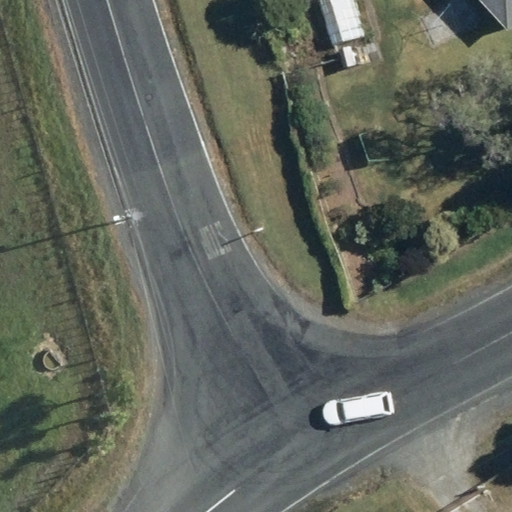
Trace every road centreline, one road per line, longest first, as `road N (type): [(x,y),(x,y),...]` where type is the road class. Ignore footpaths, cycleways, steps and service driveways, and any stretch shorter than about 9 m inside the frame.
road 1 (unclassified): [(111,0),(212,300),(297,449)]
road 2 (unclassified): [(511,335),(297,449)]
